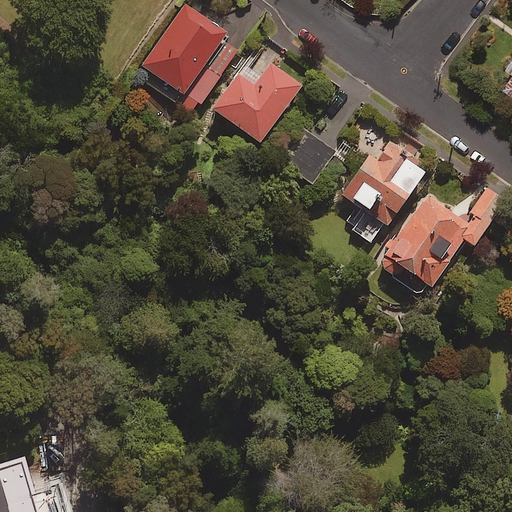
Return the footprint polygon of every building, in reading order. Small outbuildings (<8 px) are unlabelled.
[(226,35),(184,5),(140,68),(151,76),(146,84),(173,104),(180,94),(198,107),(237,52),(221,41),(226,35)] [(511,64),(498,85),(511,95),(511,64)] [(301,87),(271,65),(253,89),(237,76),(211,111),(258,145),(301,87)] [(333,155),(305,134),(282,165),(310,186),(333,155)] [(411,158),(389,142),(377,160),(370,154),(341,196),(357,207),(344,226),(369,244),(382,225),(386,228),(423,175),(407,164),(411,158)] [(504,204),(485,191),(463,222),(427,196),(377,266),(423,299),(465,242),(472,248),(504,204)]
